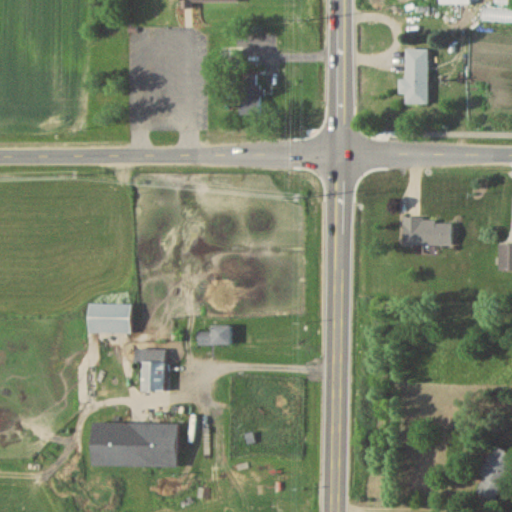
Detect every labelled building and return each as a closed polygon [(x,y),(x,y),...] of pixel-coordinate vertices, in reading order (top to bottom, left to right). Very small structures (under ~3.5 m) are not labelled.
[(399,79),(399,94),(405,94),(405,104),(428,104),(428,49),(406,49),(406,79),(399,79)] [(260,114),(260,74),(243,74),(243,114),(260,114)] [(403,245),(453,245),(453,219),(403,219),(403,245)] [(500,271),(511,270),(511,243),(500,244),(500,271)] [(89,333),(132,333),(132,303),(89,303),(89,333)] [(231,327),(197,327),(197,346),(231,346),(231,327)] [(167,392),(167,350),(140,350),(140,392),(167,392)] [(178,467),(178,424),(93,422),(93,466),(178,467)] [(474,491),(497,502),(511,470),(511,454),(495,447),(474,491)]
